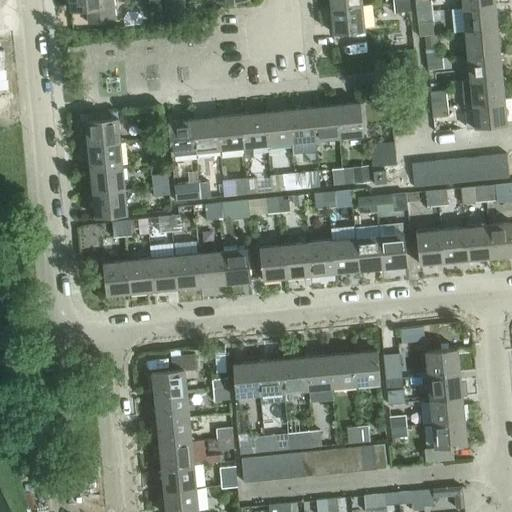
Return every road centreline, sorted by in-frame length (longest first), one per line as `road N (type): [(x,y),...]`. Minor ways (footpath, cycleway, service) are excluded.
road 1 (residential): [(105,332),(491,290)]
road 2 (residential): [(105,332),(82,331),(65,318),(31,0)]
road 3 (residential): [(241,496),(509,469)]
road 4 (residential): [(509,469),(491,290)]
road 5 (residential): [(120,511),(105,332)]
road 6 (residential): [(511,130),(421,142),(413,76)]
